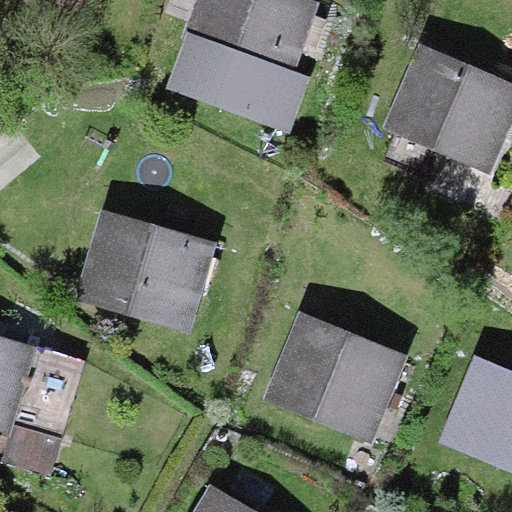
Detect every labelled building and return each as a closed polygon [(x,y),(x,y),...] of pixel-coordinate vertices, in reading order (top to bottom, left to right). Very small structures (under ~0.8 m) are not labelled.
[(297,0),(178,0),(154,72),(283,118),(303,59),(280,50),(297,0)] [(511,102),(511,88),(400,45),(370,120),(387,127),(373,161),(409,175),(420,147),(485,172),(511,102)] [(208,237),(96,214),(79,295),(191,319),(208,237)] [(394,350),(301,318),(275,394),(368,426),(394,350)] [(511,375),(471,361),(445,437),(511,459),(511,375)] [(239,511),(191,483),(174,511),(239,511)]
